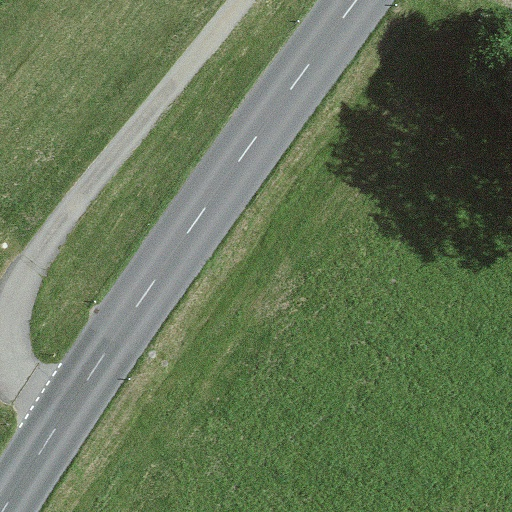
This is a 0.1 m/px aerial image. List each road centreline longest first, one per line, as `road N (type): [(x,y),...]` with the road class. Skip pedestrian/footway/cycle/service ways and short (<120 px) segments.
road 1 (residential): [(242,0),(66,217),(11,301),(9,360),(65,411)]
road 2 (secondary): [(357,0),(65,411)]
